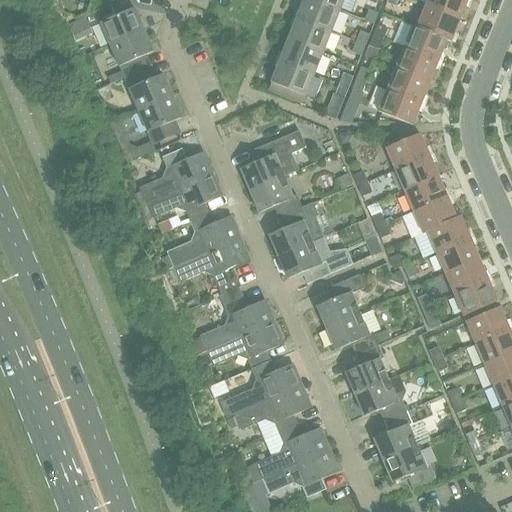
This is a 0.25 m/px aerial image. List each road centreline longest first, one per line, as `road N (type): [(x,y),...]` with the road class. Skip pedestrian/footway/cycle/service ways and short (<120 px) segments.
road 1 (residential): [(374,511),(170,40),(183,0)]
road 2 (primary): [(121,511),(0,211)]
road 3 (residential): [(511,228),(469,126),(511,0)]
road 4 (primary): [(0,334),(72,511)]
